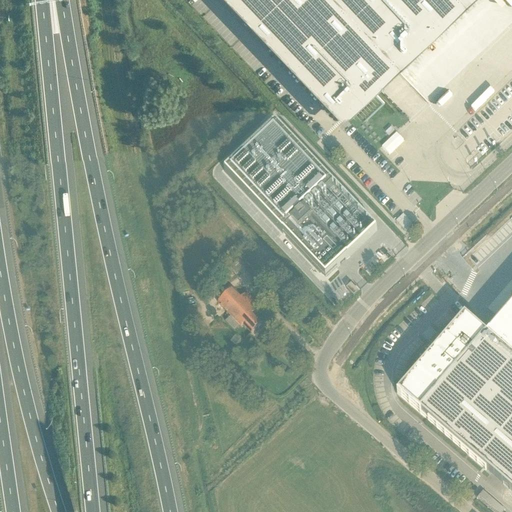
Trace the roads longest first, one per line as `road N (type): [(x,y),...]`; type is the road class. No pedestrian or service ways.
road 1 (motorway): [(169,511),(60,0)]
road 2 (motorway): [(93,511),(43,0)]
road 3 (tertiary): [(467,511),(327,391),(317,371),(369,301),(511,164)]
road 4 (track): [(105,0),(195,443)]
road 5 (motorway): [(57,511),(0,282)]
